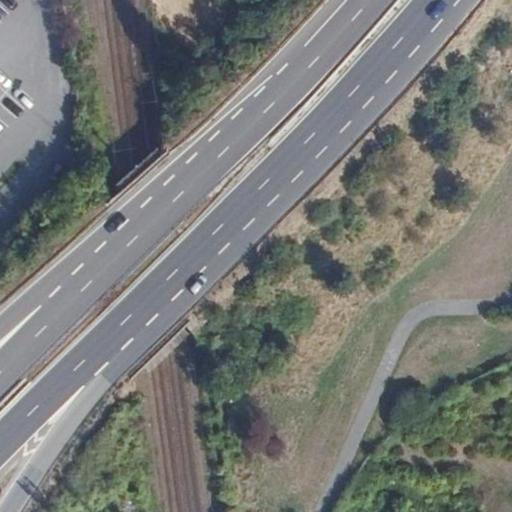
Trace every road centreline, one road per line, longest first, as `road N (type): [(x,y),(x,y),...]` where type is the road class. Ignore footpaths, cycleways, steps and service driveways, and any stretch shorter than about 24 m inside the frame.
road 1 (primary): [(117,342),(444,0)]
road 2 (primary): [(369,0),(107,267)]
road 3 (primary): [(8,511),(117,342)]
road 4 (primary): [(0,456),(117,342)]
road 5 (primary): [(107,267),(0,378)]
road 6 (primary): [(107,267),(0,347)]
